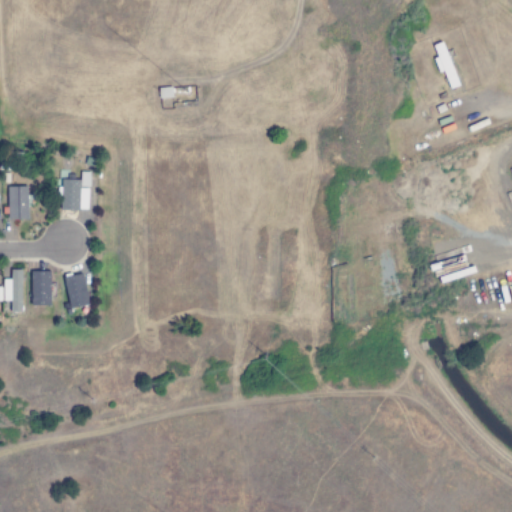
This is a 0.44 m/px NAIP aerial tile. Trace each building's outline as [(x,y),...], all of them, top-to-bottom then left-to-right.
[(442,71),(449,89),(457,86),(441,42),(432,46),(436,57),(432,59),(437,73),(442,71)] [(60,211),(87,211),(87,187),(89,187),(89,172),(80,172),(80,180),(60,180),(60,211)] [(27,220),(26,187),(6,187),(7,220),(27,220)] [(20,313),(20,270),(10,270),(10,280),(3,280),(3,302),(10,302),(10,313),(20,313)] [(30,306),(49,305),(49,271),(30,272),(30,306)] [(62,278),(69,309),(88,305),(81,273),(62,278)]
